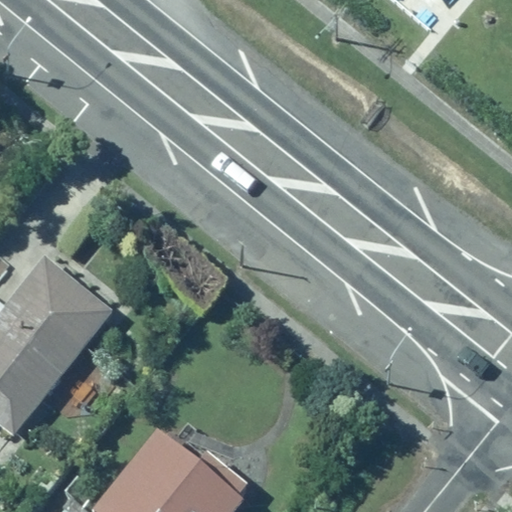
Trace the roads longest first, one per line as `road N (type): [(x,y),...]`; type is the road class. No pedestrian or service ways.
road 1 (trunk): [(77,0),(511,352)]
road 2 (residential): [(511,408),(426,511)]
